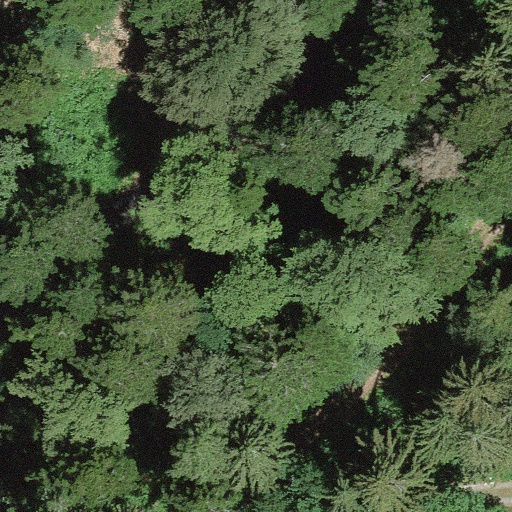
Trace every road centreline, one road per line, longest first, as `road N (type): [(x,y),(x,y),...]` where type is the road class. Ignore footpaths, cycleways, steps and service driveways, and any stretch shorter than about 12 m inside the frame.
road 1 (unclassified): [(380,0),(319,66),(169,179),(0,323)]
road 2 (track): [(261,511),(511,211)]
